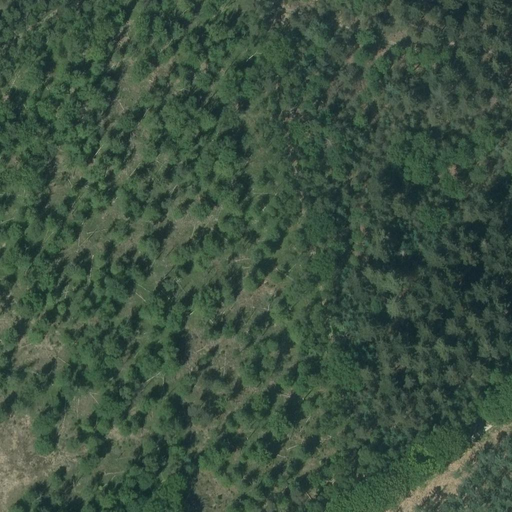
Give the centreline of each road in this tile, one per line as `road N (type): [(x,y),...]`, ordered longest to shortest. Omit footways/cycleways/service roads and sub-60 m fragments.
road 1 (track): [(511,82),(259,0)]
road 2 (track): [(350,509),(511,394)]
